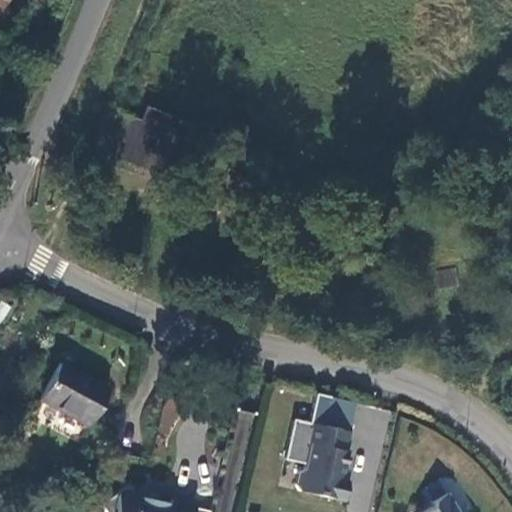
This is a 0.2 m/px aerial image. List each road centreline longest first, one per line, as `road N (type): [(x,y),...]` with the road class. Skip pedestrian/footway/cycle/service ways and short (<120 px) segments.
road 1 (unclassified): [(0,240),(169,321),(421,386),(463,406),(511,450)]
road 2 (unclassified): [(96,0),(0,215)]
